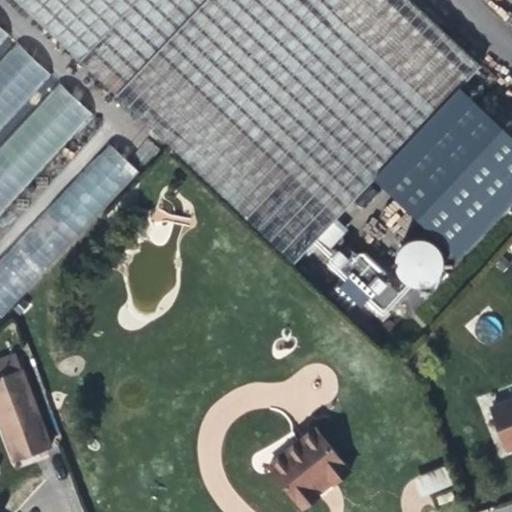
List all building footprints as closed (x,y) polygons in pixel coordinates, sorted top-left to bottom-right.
[(23,0),(175,142),(181,135),(307,250),(371,179),(460,88),(493,53),(438,0),(23,0)] [(0,50),(14,35),(0,21),(0,50)] [(0,133),(56,73),(20,39),(0,60),(0,133)] [(0,217),(96,113),(60,79),(0,143),(0,217)] [(511,139),(460,88),(371,179),(454,260),(511,200),(511,139)] [(109,143),(0,256),(0,319),(140,172),(109,143)] [(347,260),(396,307),(410,292),(361,245),(347,260)] [(52,451),(23,372),(0,380),(0,407),(20,463),(52,451)] [(285,454),(315,493),(328,483),(322,475),(329,469),(340,461),(346,468),(358,459),(328,422),(285,454)] [(427,495),(452,483),(443,465),(418,477),(427,495)]
